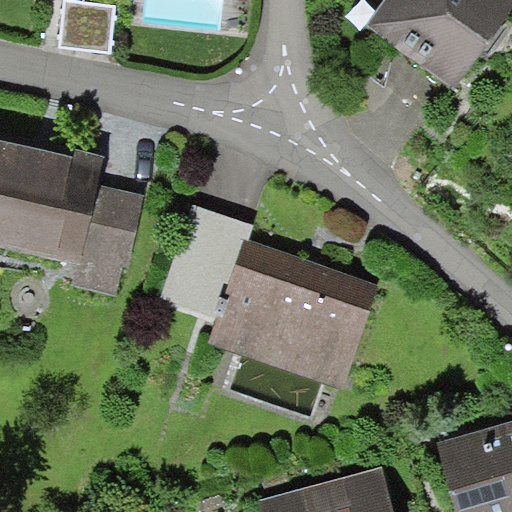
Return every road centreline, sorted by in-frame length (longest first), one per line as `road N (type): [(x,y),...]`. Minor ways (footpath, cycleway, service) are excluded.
road 1 (residential): [(276,142),(413,222),(511,309)]
road 2 (residential): [(0,75),(276,142)]
road 3 (residential): [(289,0),(276,142)]
